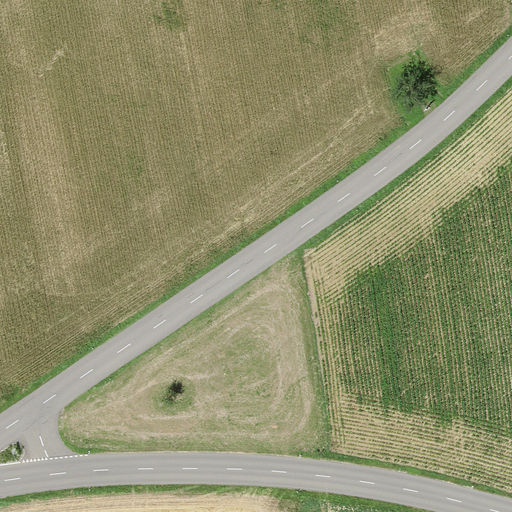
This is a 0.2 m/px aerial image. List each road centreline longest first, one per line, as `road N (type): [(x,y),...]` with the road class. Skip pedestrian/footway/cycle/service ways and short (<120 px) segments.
road 1 (tertiary): [(0,480),(25,430),(66,386),(371,177),(511,55)]
road 2 (secondary): [(506,511),(339,476),(167,465),(0,480)]
